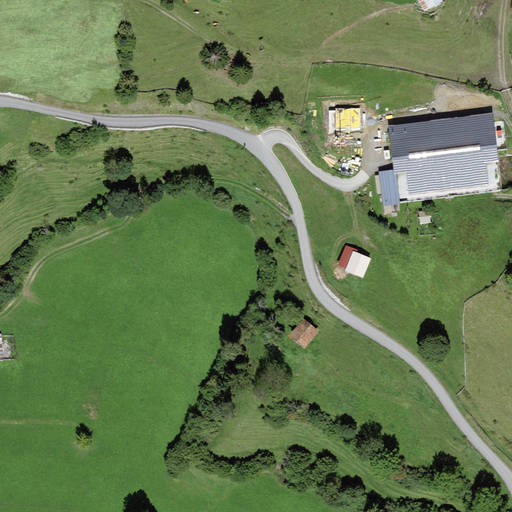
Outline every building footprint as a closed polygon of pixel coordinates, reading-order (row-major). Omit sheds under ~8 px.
[(432,0),(410,0),(417,14),(434,5),(432,0)] [(493,113),(388,126),(393,170),(394,174),(396,173),(407,172),(410,194),(489,185),(486,163),(499,161),(493,113)] [(400,204),(396,173),(394,174),(393,170),(378,172),(383,207),(400,204)] [(353,251),(357,253),(358,250),(346,245),(337,266),(346,269),(353,251)] [(363,278),(371,259),(357,253),(353,251),(346,269),(345,271),(363,278)] [(303,319),(288,337),(304,350),(319,332),(303,319)]
